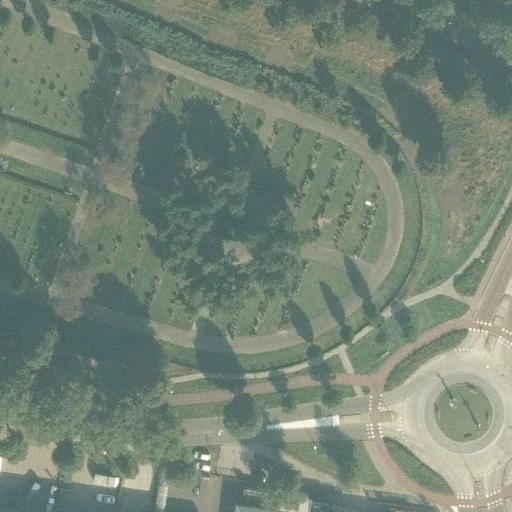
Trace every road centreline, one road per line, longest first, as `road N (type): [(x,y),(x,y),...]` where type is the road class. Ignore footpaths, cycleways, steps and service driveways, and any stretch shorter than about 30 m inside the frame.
road 1 (tertiary): [(414,399),(185,434)]
road 2 (tertiary): [(185,434),(414,430)]
road 3 (tertiary): [(185,434),(0,413)]
road 4 (residential): [(511,58),(369,0)]
